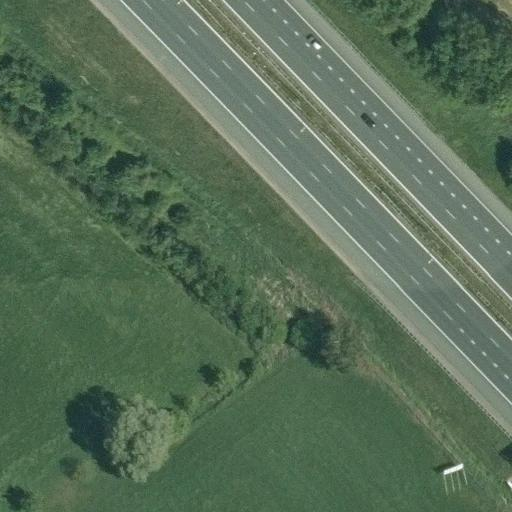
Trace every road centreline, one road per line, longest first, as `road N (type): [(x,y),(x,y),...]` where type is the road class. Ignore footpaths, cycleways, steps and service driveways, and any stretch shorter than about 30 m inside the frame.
road 1 (motorway): [(139,0),(511,373)]
road 2 (motorway): [(511,267),(253,0)]
